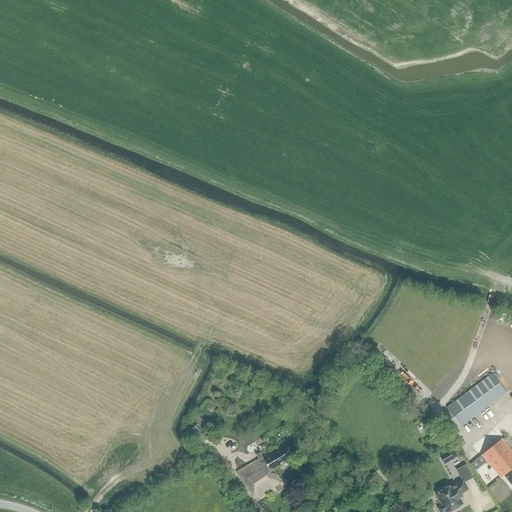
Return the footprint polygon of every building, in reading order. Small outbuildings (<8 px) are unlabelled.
[(387,353),(391,357),(394,354),(382,343),(374,352),(382,359),(387,353)] [(461,427),(487,407),(507,392),(493,374),(447,408),(461,427)] [(200,443),(206,438),(196,425),(189,431),(200,443)] [(511,451),(502,440),(483,455),(488,462),(501,478),(504,475),(511,483),(511,484),(511,451)] [(274,468),(292,457),(284,445),(263,457),(260,453),(255,456),(257,460),(236,472),(249,491),(251,492),(256,500),(284,485),(274,468)] [(457,456),(452,449),(439,457),(444,464),(457,456)] [(468,490),(464,482),(471,478),(464,465),(455,470),(461,481),(453,486),(452,485),(436,494),(442,505),(438,508),(440,511),(448,511),(463,504),(459,498),(462,496),(461,494),(468,490)] [(376,493),(386,486),(375,472),(370,477),(372,480),(368,484),(376,493)]
